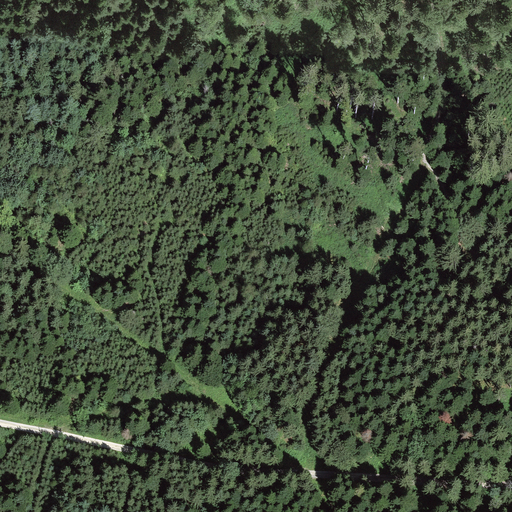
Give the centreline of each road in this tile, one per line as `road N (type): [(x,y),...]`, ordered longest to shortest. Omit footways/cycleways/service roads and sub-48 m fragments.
road 1 (track): [(0,422),(259,469),(511,484)]
road 2 (track): [(436,0),(444,102),(428,161),(496,301),(511,368)]
road 3 (track): [(53,433),(144,403),(194,399),(239,416),(305,471)]
road 4 (track): [(194,399),(186,379),(65,294)]
